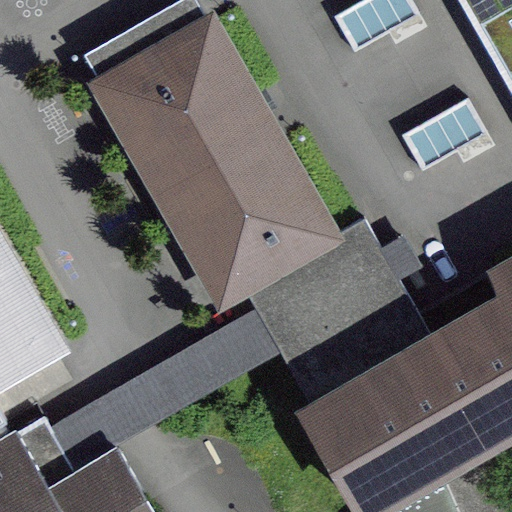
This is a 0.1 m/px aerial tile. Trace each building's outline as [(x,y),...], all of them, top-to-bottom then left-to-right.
[(199,0),(176,0),(83,53),(223,297),(244,286),(313,405),(433,336),(416,306),(365,216),(334,234),(199,0)] [(511,0),(462,0),(511,87),(511,0)] [(371,2),(343,21),(362,49),(390,29),(371,2)] [(0,253),(0,421),(5,419),(7,418),(0,406),(0,375),(53,345),(0,253)] [(511,256),(492,268),(504,296),(433,336),(313,405),(307,408),(365,509),(372,506),(477,445),(511,425),(511,256)] [(0,511),(156,511),(119,447),(78,471),(45,414),(13,432),(5,419),(0,421),(0,511)] [(511,511),(511,505),(494,464),(477,445),(372,506),(374,511),(511,511)]
